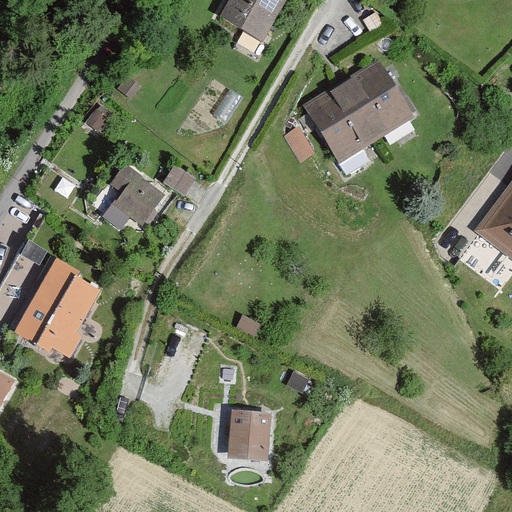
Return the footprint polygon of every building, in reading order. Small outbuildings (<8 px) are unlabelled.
[(228,0),(220,16),(261,40),(285,0),(228,0)] [(379,60),(303,107),(338,164),(414,117),(379,60)] [(124,168),(93,210),(138,244),(186,180),(167,166),(151,188),(124,168)] [(511,176),(472,233),(511,262),(511,176)] [(24,241),(17,259),(38,267),(45,248),(24,241)] [(45,262),(6,337),(64,366),(102,291),(45,262)] [(0,407),(13,382),(0,375),(0,407)] [(272,413),(232,410),(228,458),(268,461),(272,413)]
